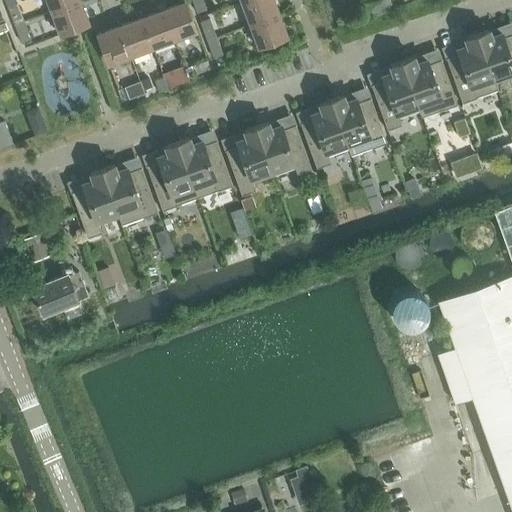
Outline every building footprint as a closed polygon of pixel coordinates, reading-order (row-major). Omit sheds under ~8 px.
[(25,21),(16,0),(12,0),(6,2),(15,25),(25,21)] [(81,1),(80,0),(48,0),(53,11),(81,1)] [(192,0),(197,13),(207,9),(203,0),(192,0)] [(251,24),(279,14),(274,0),(246,0),(242,2),(251,24)] [(394,9),(390,0),(376,0),(368,3),(371,12),(373,17),(394,9)] [(61,34),(77,28),(89,23),(81,1),(53,11),(61,34)] [(196,30),(186,1),(165,9),(175,38),(196,30)] [(356,7),(359,16),(371,12),(368,3),(356,7)] [(142,17),(152,47),(175,38),(165,9),(142,17)] [(259,46),(288,36),(279,14),(251,24),(259,46)] [(130,55),(152,47),(142,17),(119,26),(130,55)] [(4,18),(0,20),(0,32),(8,29),(4,18)] [(210,18),(200,22),(206,39),(217,35),(210,18)] [(22,42),(31,38),(25,21),(15,25),(22,42)] [(98,34),(108,63),(130,55),(119,26),(98,34)] [(489,28),(477,32),(497,88),(498,87),(495,80),(511,74),(511,32),(503,35),(501,30),(491,34),(489,28)] [(497,88),(477,32),(465,36),(467,42),(457,46),(459,51),(446,56),(462,101),(476,96),(476,95),(497,88)] [(213,58),(224,54),(217,35),(206,39),(213,58)] [(414,55),(402,59),(422,115),(443,108),(457,103),(441,58),(429,63),(427,58),(416,62),(414,55)] [(384,79),(371,83),(387,128),(401,123),(399,116),(419,109),(421,116),(422,115),(402,59),(391,64),(393,70),(382,74),(384,79)] [(210,68),(207,60),(192,65),(195,73),(210,68)] [(164,79),(174,76),(175,75),(172,64),(161,67),(164,76),(164,79)] [(164,79),(164,76),(154,79),(159,91),(168,88),(164,79)] [(177,85),(174,76),(164,79),(168,88),(177,85)] [(141,80),(141,81),(144,90),(152,87),(149,77),(141,80)] [(144,90),(141,81),(125,86),(129,98),(145,93),(144,90)] [(343,94),(331,98),(352,154),(373,146),(373,147),(387,142),(370,96),(358,101),(356,96),(345,100),(343,94)] [(352,154),(331,98),(320,102),(322,108),(311,112),(313,117),(300,122),(317,167),(331,162),(328,154),(348,147),(351,154),(352,154)] [(0,121),(0,148),(14,143),(4,120),(0,121)] [(268,120),(256,125),(274,173),(295,166),(298,173),(312,168),(295,123),(283,128),(281,123),(270,127),(268,120)] [(274,173),(256,125),(245,129),(247,135),(236,139),(238,144),(226,148),(242,194),(256,189),(253,181),(274,173)] [(189,136),(177,140),(198,196),(219,188),(219,189),(233,184),(216,139),(204,143),(202,139),(191,142),(189,136)] [(198,196),(177,140),(166,144),(168,151),(157,155),(159,159),(147,164),(163,209),(177,204),(177,203),(198,196)] [(502,146),(488,151),(492,161),(506,156),(502,146)] [(482,166),(477,153),(452,162),(457,175),(482,166)] [(114,163),(102,167),(123,223),(144,215),(144,216),(158,211),(142,166),(129,170),(127,166),(116,169),(114,163)] [(123,223),(102,167),(91,171),(93,178),(83,182),(84,186),(72,191),(88,236),(102,231),(98,219),(118,212),(122,223),(123,223)] [(375,177),(362,182),(372,211),(382,208),(380,202),(383,201),(375,177)] [(320,181),(322,188),(329,186),(326,178),(320,181)] [(414,179),(404,182),(407,190),(409,195),(410,199),(420,195),(418,191),(414,179)] [(318,182),(311,185),(314,195),(322,192),(318,182)] [(511,203),(494,210),(511,259),(511,273),(438,300),(455,346),(437,353),(454,401),(472,395),(511,509),(511,203)] [(235,221),(245,217),(241,207),(231,211),(235,221)] [(167,228),(156,232),(165,257),(176,253),(167,228)] [(250,228),(241,231),(246,242),(254,238),(250,228)] [(52,253),(42,231),(23,240),(33,262),(52,253)] [(109,266),(98,270),(105,288),(116,284),(109,266)] [(32,287),(33,289),(44,314),(90,295),(79,270),(69,275),(68,272),(32,287)] [(308,472),(306,466),(295,470),(297,476),(308,472)] [(244,489),(231,492),(235,504),(247,500),(244,489)]
